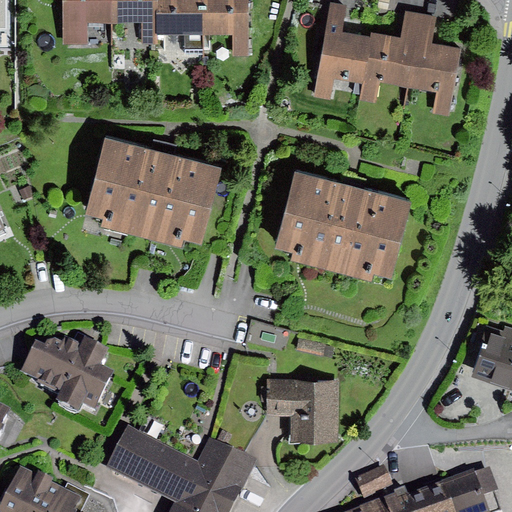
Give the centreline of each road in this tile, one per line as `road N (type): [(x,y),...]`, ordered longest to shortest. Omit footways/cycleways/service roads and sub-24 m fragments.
road 1 (tertiary): [(511,67),(476,232),(441,342),(371,443),(299,511)]
road 2 (residential): [(0,314),(91,299),(217,323)]
